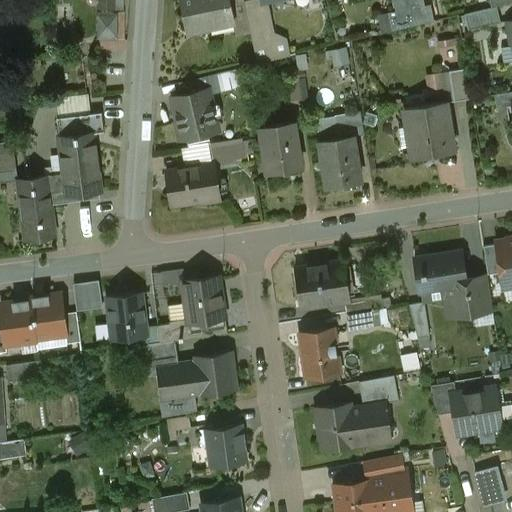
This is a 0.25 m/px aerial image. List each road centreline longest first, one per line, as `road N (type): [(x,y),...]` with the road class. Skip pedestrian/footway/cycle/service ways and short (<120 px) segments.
road 1 (residential): [(293,511),(253,243)]
road 2 (residential): [(511,200),(253,243)]
road 3 (residential): [(131,259),(147,0)]
road 4 (residential): [(131,259),(0,275)]
road 5 (residential): [(253,243),(131,259)]
